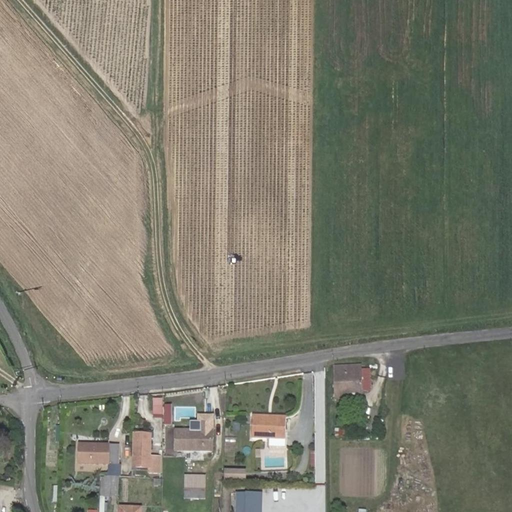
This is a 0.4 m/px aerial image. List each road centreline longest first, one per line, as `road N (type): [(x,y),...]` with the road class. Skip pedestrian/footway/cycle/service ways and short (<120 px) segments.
road 1 (residential): [(511,332),(31,395)]
road 2 (track): [(19,0),(153,159),(163,291),(176,323),(216,372)]
road 3 (unknown): [(317,356),(320,489),(300,511)]
